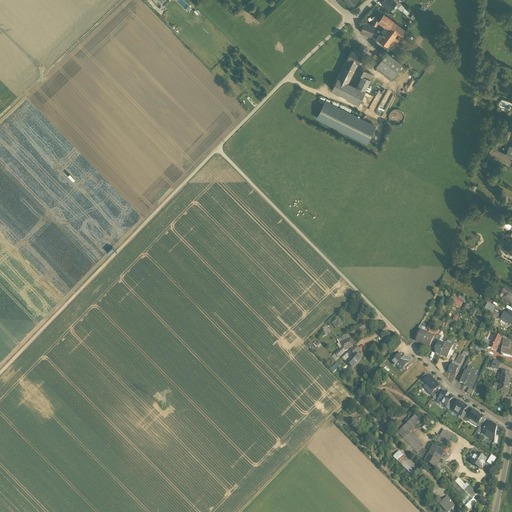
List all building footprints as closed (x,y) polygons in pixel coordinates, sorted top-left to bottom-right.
[(392,0),(383,0),(381,3),(384,6),(387,8),(389,10),(395,4),(396,3),(393,0),(392,0)] [(397,25),(383,15),(379,21),(378,22),(387,29),(392,33),(393,31),(397,25)] [(371,25),(364,23),(360,32),(371,37),(374,27),(371,25)] [(405,31),(397,25),(393,31),(401,37),(405,31)] [(380,39),(378,42),(387,47),(394,38),(395,36),(391,33),(392,33),(387,29),(380,39)] [(394,38),(387,47),(391,50),(392,50),(392,49),(398,41),(394,38)] [(361,56),(351,51),(347,59),(343,67),(351,71),(353,67),(355,68),(361,56)] [(386,53),(379,62),(375,67),(392,79),(395,74),(402,64),(386,53)] [(351,71),(343,67),(337,78),(337,79),(345,83),(351,71)] [(367,72),(360,68),(357,74),(362,77),(364,78),(364,77),(367,72)] [(372,75),(367,72),(364,77),(369,80),(370,80),(372,75)] [(345,83),(337,79),(337,78),(331,90),(347,98),(346,99),(358,105),(365,92),(364,92),(370,80),(369,80),(364,77),(364,78),(362,77),(356,88),(345,83)] [(375,127),(325,102),(317,117),(367,142),(375,127)] [(404,120),(404,117),(404,114),(402,111),(399,110),(396,109),(393,110),(391,112),(389,114),(388,117),(389,120),(391,123),(394,125),(397,125),(400,124),(402,123),(404,120)] [(511,146),(510,146),(507,154),(491,147),(487,155),(511,166),(511,163),(511,146)] [(511,304),(511,293),(505,289),(502,287),(499,292),(502,294),(500,298),(503,300),(511,305),(511,304)] [(464,301),(457,298),(454,304),(461,307),(464,301)] [(494,310),(487,305),(484,310),(492,314),(493,312),(494,310)] [(511,319),(510,318),(505,315),(502,320),(505,322),(511,326),(511,325),(511,319)] [(335,327),(342,323),(339,319),(332,323),(335,327)] [(419,337),(416,342),(423,345),(427,335),(421,332),(419,337)] [(434,338),(427,335),(423,345),(430,348),(433,341),(434,338)] [(502,340),(495,336),(489,349),(496,352),(497,350),(502,340)] [(343,341),(340,342),(340,343),(342,347),(344,351),(344,352),(353,347),(349,339),(343,341)] [(503,341),(502,340),(497,350),(502,353),(502,356),(511,357),(511,346),(510,346),(510,344),(503,341)] [(439,343),(438,343),(435,350),(437,351),(435,354),(440,357),(445,346),(439,343)] [(453,347),(446,344),(445,346),(440,357),(444,359),(444,358),(447,359),(451,351),(453,347)] [(342,347),(335,354),(338,358),(344,352),(344,351),(342,347)] [(353,353),(351,352),(348,355),(347,356),(350,359),(346,362),(352,368),(360,359),(355,355),(353,353)] [(392,362),(401,371),(405,367),(405,366),(412,359),(411,358),(405,358),(401,354),(392,362)] [(455,364),(460,366),(463,359),(459,356),(455,364)] [(496,361),(495,360),(492,367),(491,368),(495,369),(498,371),(501,363),(496,361)] [(337,363),(330,370),(333,374),(340,367),(337,363)] [(459,369),(451,365),(448,373),(455,376),(459,369)] [(473,370),(469,368),(467,372),(465,372),(460,383),(465,385),(465,384),(467,385),(466,387),(471,390),(477,377),(474,376),(476,372),(473,371),(473,370)] [(426,374),(419,381),(422,383),(424,382),(429,377),(426,374)] [(429,377),(424,382),(427,385),(424,388),(431,395),(435,390),(439,386),(429,376),(429,377)] [(442,394),(439,392),(437,393),(434,398),(433,399),(438,401),(442,394)] [(452,398),(444,392),(442,394),(438,401),(437,402),(440,404),(441,403),(447,407),(449,403),(452,398)] [(460,416),(461,416),(463,413),(467,407),(458,401),(452,411),(460,416)] [(483,418),(473,412),(469,418),(479,425),(483,418)] [(462,422),(467,415),(463,413),(461,416),(460,416),(458,419),(462,422)] [(424,447),(411,434),(417,427),(411,421),(398,434),(418,455),(421,451),(424,447)] [(497,427),(489,422),(486,427),(482,434),(481,434),(494,443),(497,427)] [(444,430),(437,442),(447,448),(454,436),(444,430)] [(447,448),(437,442),(434,447),(444,453),(447,448)] [(444,453),(434,447),(429,456),(426,462),(425,462),(435,468),(444,453)] [(412,475),(418,470),(400,451),(394,457),(412,475)] [(429,456),(421,451),(418,455),(417,457),(426,462),(429,456)] [(480,469),(486,460),(477,454),(471,463),(480,469)] [(473,500),(455,482),(448,489),(465,507),(473,500)] [(448,511),(453,507),(446,500),(441,505),(447,511),(448,511)]
